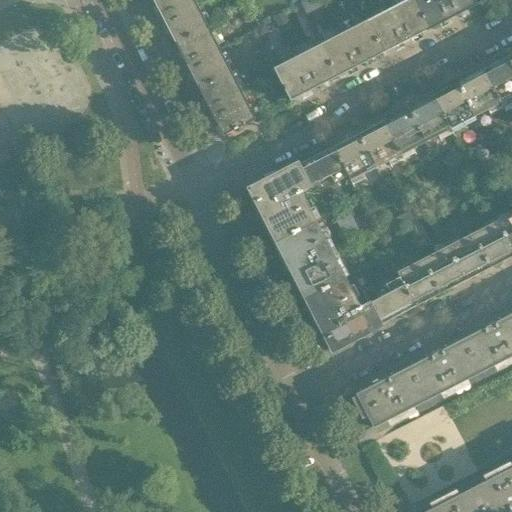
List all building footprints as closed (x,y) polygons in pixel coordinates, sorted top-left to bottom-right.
[(193,0),(152,0),(174,42),(206,25),(193,0)] [(413,0),(405,0),(366,20),(382,53),(429,29),(413,0)] [(473,0),(413,0),(429,29),(476,5),(473,0)] [(366,20),(320,44),(337,76),(382,53),(366,20)] [(206,25),(174,42),(198,88),(230,72),(206,25)] [(273,68),(290,100),(337,76),(320,44),(273,68)] [(511,68),(506,58),(481,71),(499,104),(500,103),(507,117),(511,115),(511,68)] [(481,71),(457,83),(475,116),(499,104),(481,71)] [(230,72),(198,88),(223,136),(255,120),(230,72)] [(457,83),(432,96),(450,129),(475,116),(457,83)] [(432,96),(407,108),(425,142),(450,129),(432,96)] [(407,108),(383,121),(401,155),(425,142),(407,108)] [(383,121),(357,134),(375,168),(401,155),(383,121)] [(333,147),(348,176),(351,180),(375,168),(357,134),(333,147)] [(333,147),(295,166),(306,188),(329,176),(333,184),(348,176),(333,147)] [(0,164),(11,159),(6,149),(0,151),(0,164)] [(488,168),(497,163),(492,154),(468,167),(473,176),(488,168)] [(511,164),(508,157),(497,163),(488,168),(493,177),(511,166),(511,164)] [(295,166),(250,189),(261,212),(300,192),(301,193),(307,191),(306,188),(295,166)] [(300,192),(261,212),(276,240),(315,220),(301,193),(300,192)] [(403,198),(392,203),(398,215),(400,217),(410,212),(403,198)] [(398,215),(392,203),(392,202),(368,214),(374,227),(398,215)] [(414,220),(410,212),(400,217),(388,223),(392,231),(414,220)] [(511,212),(497,221),(511,250),(511,212)] [(315,220),(276,240),(291,269),(330,249),(315,220)] [(511,250),(497,221),(472,233),(490,268),(511,256),(511,250)] [(472,233),(447,246),(465,281),(490,268),(472,233)] [(447,246),(422,259),(440,294),(465,281),(447,246)] [(330,249),(291,269),(305,297),(344,277),(330,249)] [(398,272),(400,276),(416,307),(440,294),(422,259),(398,272)] [(416,307),(400,276),(385,283),(390,292),(379,298),(372,286),(362,291),(368,303),(367,304),(378,326),(416,307)] [(344,277),(305,297),(320,326),(359,306),(358,304),(344,277)] [(359,306),(320,326),(332,350),(378,326),(367,304),(365,301),(358,304),(359,306)] [(511,313),(461,340),(478,373),(511,356),(511,313)] [(461,340),(408,367),(425,401),(478,373),(461,340)] [(408,367),(355,394),(373,428),(425,401),(408,367)] [(511,466),(471,488),(482,511),(508,511),(511,510),(511,466)] [(482,511),(471,488),(424,511),(482,511)]
